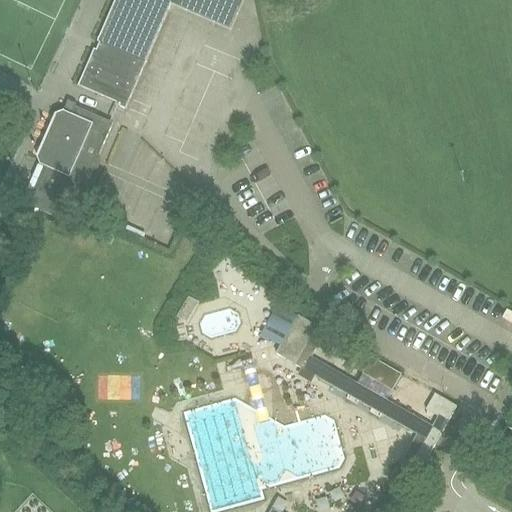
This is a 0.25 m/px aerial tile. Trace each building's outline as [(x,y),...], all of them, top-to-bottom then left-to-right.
[(125,110),(171,5),(231,31),(244,0),(243,0),(115,0),(97,43),(99,44),(96,51),(94,50),(78,87),(120,105),(119,107),(125,110)] [(113,123),(75,107),(71,116),(65,113),(55,117),(38,158),(41,167),(48,170),(32,206),(58,216),(63,204),(79,211),(88,189),(86,185),(113,123)] [(207,345),(252,339),(249,314),(235,316),(234,307),(203,311),(207,345)] [(302,370),(310,358),(316,348),(329,355),(338,339),(297,316),(275,354),(302,370)] [(392,391),(401,375),(371,359),(362,374),(392,391)] [(454,406),(431,393),(422,409),(435,416),(437,417),(445,422),(454,406)] [(437,417),(435,416),(423,438),(432,443),(445,422),(437,417)] [(511,442),(511,431),(506,428),(494,450),(504,456),(511,442)]
